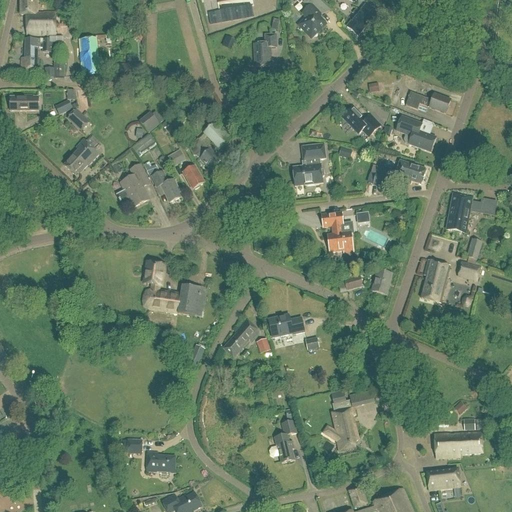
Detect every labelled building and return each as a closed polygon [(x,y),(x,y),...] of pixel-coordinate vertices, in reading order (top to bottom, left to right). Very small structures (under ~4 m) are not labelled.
[(37,16),(37,0),(20,0),(21,16),(26,16),(27,36),(56,37),(56,14),(40,14),(40,16),(37,16)] [(301,3),(307,10),(303,14),(307,19),(299,26),(311,40),(326,26),(320,19),(320,14),(312,6),(310,4),(313,1),(311,0),(294,0),(299,5),(301,3)] [(251,7),(209,15),(211,25),(253,18),(251,7)] [(356,10),(353,14),(356,18),(356,17),(367,26),(376,16),(366,7),(360,13),(356,10)] [(356,17),(356,18),(347,28),(358,37),(367,26),(356,17)] [(277,33),(280,21),(274,20),(271,32),(277,33)] [(255,68),(269,68),(269,55),(270,55),(270,49),(276,49),(276,36),(264,36),(265,46),(254,46),(255,68)] [(98,59),(96,39),(79,41),(83,78),(103,76),(101,59),(98,59)] [(55,54),(55,45),(49,45),(50,41),(26,40),(25,59),(22,59),(22,73),(38,73),(38,61),(37,61),(38,49),(40,49),(40,51),(43,51),(43,54),(55,54)] [(142,81),(142,65),(128,65),(128,82),(142,81)] [(54,79),(65,79),(64,66),(54,66),(54,79)] [(432,102),(422,98),(411,94),(406,107),(417,111),(420,106),(430,109),(429,110),(446,116),(451,102),(435,96),(432,102)] [(24,97),(24,99),(10,99),(11,113),(38,113),(38,99),(33,99),(33,97),(24,97)] [(60,117),(73,111),(69,103),(56,109),(60,117)] [(366,122),(354,110),(343,120),(359,136),(363,132),(369,139),(381,128),(371,117),(366,122)] [(82,133),(91,124),(76,111),(68,121),(71,124),(82,133)] [(160,126),(150,114),(139,123),(149,135),(160,126)] [(402,119),(399,126),(397,133),(401,135),(406,137),(404,141),(406,145),(409,146),(431,155),(437,139),(420,133),(422,126),(402,119)] [(220,152),(232,141),(215,123),(203,135),(220,152)] [(153,139),(150,136),(148,138),(133,149),(136,153),(138,152),(139,154),(154,142),(153,139)] [(201,144),(198,140),(193,145),(190,148),(190,152),(193,157),(197,157),(211,172),(221,162),(207,147),(203,142),(201,144)] [(89,167),(100,155),(84,141),(78,148),(80,150),(64,167),(75,177),(81,171),(83,172),(88,167),(89,167)] [(295,189),(323,185),(320,162),(325,161),(323,147),(302,149),(305,168),(293,170),(295,189)] [(173,169),(186,162),(180,151),(167,159),(173,169)] [(422,187),(427,171),(400,163),(396,175),(389,173),(387,179),(377,176),(374,186),(387,190),(391,180),(411,186),(412,183),(422,187)] [(149,201),(143,189),(150,186),(140,167),(131,172),(134,178),(121,185),(124,192),(116,196),(117,197),(118,196),(120,201),(119,202),(120,204),(121,203),(123,207),(131,203),(134,209),(149,201)] [(146,171),(148,176),(158,173),(155,167),(146,171)] [(193,191),(205,185),(195,168),(183,175),(193,191)] [(157,189),(162,187),(170,205),(182,199),(174,182),(168,184),(163,173),(152,178),(157,189)] [(447,231),(466,235),(471,211),(480,213),(482,205),(472,203),(473,199),(453,196),(451,210),(452,210),(451,218),(449,217),(447,231)] [(343,226),(342,214),(322,216),(323,230),(332,229),(333,237),(328,237),(330,255),(344,253),(344,255),(354,253),(351,234),(353,234),(352,225),(343,226)] [(477,262),(483,244),(472,241),(467,259),(477,262)] [(509,254),(511,248),(499,243),(497,248),(509,254)] [(442,303),(451,266),(429,260),(426,275),(428,275),(423,298),(442,303)] [(160,287),(163,268),(154,267),(155,264),(147,263),(146,272),(148,272),(146,285),(153,286),(152,292),(149,311),(178,315),(178,316),(203,320),(207,291),(182,287),(181,296),(158,293),(159,286),(160,287)] [(477,284),(482,268),(462,263),(457,279),(477,284)] [(387,297),(392,276),(378,272),(373,293),(387,297)] [(347,293),(363,289),(361,280),(366,279),(365,273),(355,275),(356,279),(344,282),(341,283),(344,292),(347,291),(347,293)] [(273,340),(289,337),(293,336),(293,337),(306,334),(302,320),(291,322),(290,317),(285,318),(269,322),(273,340)] [(251,344),(260,334),(247,323),(236,335),(238,336),(224,351),(234,359),(250,342),(251,344)] [(317,339),(305,342),(308,352),(319,350),(317,339)] [(260,356),(270,352),(266,340),(256,344),(260,356)] [(194,349),(186,368),(195,373),(204,354),(194,349)] [(352,408),(358,407),(356,397),(350,398),(351,402),(346,403),(344,392),(331,395),(334,406),(333,407),(335,414),(332,415),(337,435),(341,437),(339,442),(337,442),(340,454),(356,450),(355,445),(358,441),(359,441),(355,425),(352,423),(351,419),(356,418),(354,410),(353,410),(352,408)] [(464,433),(475,432),(475,421),(464,422),(464,433)] [(290,445),(288,437),(297,435),(294,423),(282,426),(285,437),(275,440),(277,448),(271,449),(269,453),(270,457),(273,459),(280,457),(282,466),(295,463),(293,452),(294,451),(293,444),(290,445)] [(437,461),(460,460),(460,457),(483,456),(482,435),(435,437),(437,461)] [(142,442),(127,441),(127,455),(142,456),(142,442)] [(175,475),(176,459),(158,458),(158,455),(148,454),(147,473),(175,475)] [(429,490),(460,488),(459,471),(428,473),(429,490)] [(354,511),(369,506),(362,488),(348,492),(354,511)] [(412,511),(403,491),(372,504),(374,508),(362,511),(353,511),(352,511),(375,511),(412,511)] [(195,511),(202,509),(195,495),(186,499),(185,497),(177,502),(175,497),(162,503),(166,511),(195,511)]
